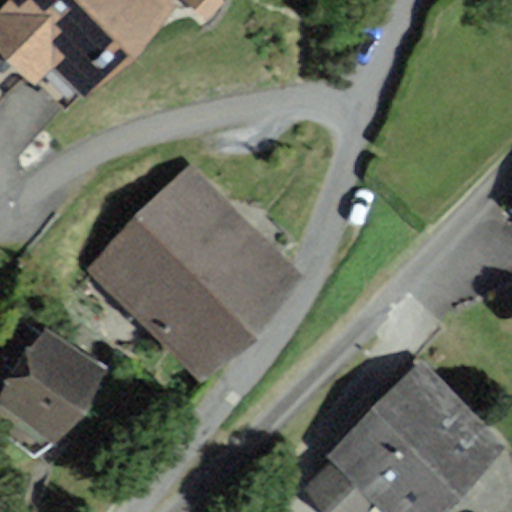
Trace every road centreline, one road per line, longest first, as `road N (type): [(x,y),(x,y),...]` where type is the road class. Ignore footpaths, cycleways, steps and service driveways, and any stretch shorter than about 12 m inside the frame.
road 1 (residential): [(511,169),(180,511)]
road 2 (residential): [(136,511),(301,294),(351,154),(353,106)]
road 3 (residential): [(353,106),(330,97),(262,102),(141,131),(60,174),(0,223)]
road 4 (residential): [(408,0),(373,88),(353,106)]
